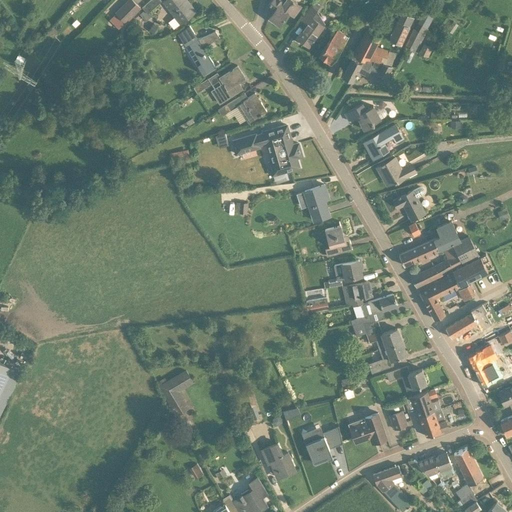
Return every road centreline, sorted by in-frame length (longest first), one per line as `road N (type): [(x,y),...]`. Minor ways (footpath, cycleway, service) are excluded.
road 1 (residential): [(486,427),(320,136),(254,39)]
road 2 (residential): [(303,511),(366,470),(486,427)]
